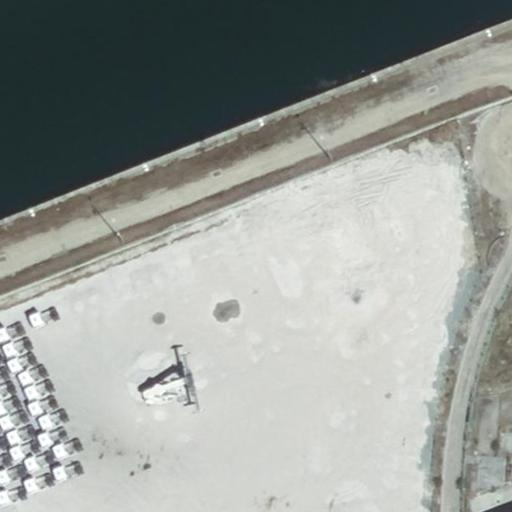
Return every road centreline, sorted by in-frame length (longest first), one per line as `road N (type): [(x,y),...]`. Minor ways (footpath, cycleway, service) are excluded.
road 1 (unknown): [(370,284),(251,310),(162,354),(22,394),(0,417)]
road 2 (unknown): [(340,511),(371,474),(382,439),(370,284)]
road 3 (unknown): [(0,441),(22,467),(149,511)]
road 4 (unknown): [(370,284),(511,228)]
